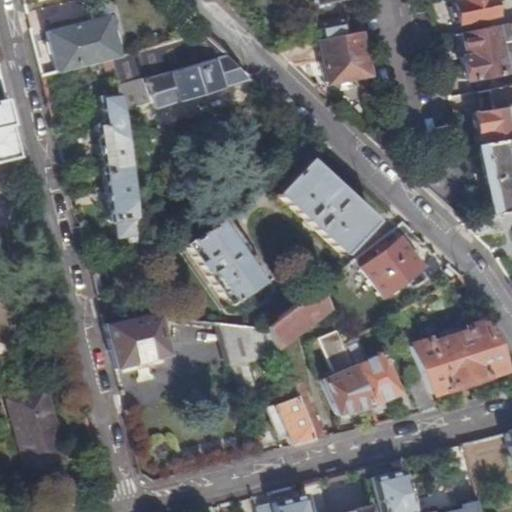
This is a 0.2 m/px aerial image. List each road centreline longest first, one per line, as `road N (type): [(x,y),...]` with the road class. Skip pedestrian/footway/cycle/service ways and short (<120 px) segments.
road 1 (residential): [(0,0),(131,508)]
road 2 (residential): [(511,329),(468,263),(192,0)]
road 3 (residential): [(131,508),(511,413)]
road 4 (residential): [(388,0),(415,135)]
